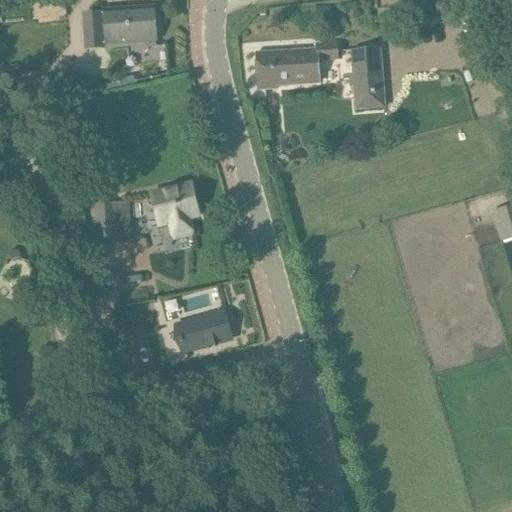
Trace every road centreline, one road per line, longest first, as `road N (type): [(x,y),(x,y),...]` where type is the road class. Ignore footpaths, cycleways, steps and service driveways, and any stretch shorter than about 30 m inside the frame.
road 1 (tertiary): [(297,353),(223,85),(217,4)]
road 2 (unclassified): [(297,353),(0,434)]
road 3 (tertiary): [(339,511),(297,353)]
